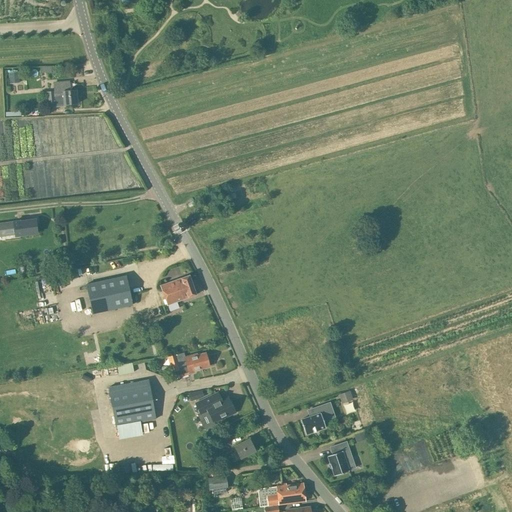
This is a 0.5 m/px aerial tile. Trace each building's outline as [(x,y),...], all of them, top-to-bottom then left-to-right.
[(20,71),(10,72),(11,82),(20,82),(20,71)] [(76,90),(70,90),(70,89),(46,91),(47,104),(52,103),(53,107),(64,106),(64,105),(77,104),(76,90)] [(14,222),(0,223),(0,236),(15,234),(21,234),(21,235),(37,233),(35,220),(19,222),(19,221),(14,222)] [(92,314),(132,305),(126,275),(85,283),(91,310),(86,311),(87,315),(92,314)] [(160,285),(167,305),(196,295),(189,275),(160,285)] [(109,335),(92,337),(93,346),(110,343),(109,335)] [(197,354),(185,357),(184,352),(168,357),(174,379),(189,375),(189,373),(194,372),(194,370),(209,366),(205,353),(197,355),(197,354)] [(136,369),(143,367),(142,360),(134,362),(136,369)] [(119,375),(134,372),(132,363),(117,366),(119,375)] [(148,379),(108,386),(115,427),(156,419),(148,379)] [(353,390),(341,394),(344,403),(356,399),(353,390)] [(190,401),(197,399),(195,392),(188,394),(190,401)] [(212,395),(196,403),(201,413),(207,410),(213,422),(234,412),(227,398),(216,404),(212,395)] [(315,415),(301,419),(306,435),(326,428),(324,421),(335,417),(330,402),(312,408),(315,415)] [(364,432),(354,435),(356,443),(367,439),(364,432)] [(234,446),(236,450),(230,454),(234,461),(240,458),(240,459),(256,450),(249,438),(234,446)] [(329,463),(331,469),(333,476),(346,472),(346,471),(355,468),(346,442),(330,447),(332,455),(327,456),(329,463)] [(214,464),(217,464),(217,444),(205,444),(204,462),(206,462),(206,470),(213,470),(213,467),(214,467),(214,464)] [(276,486),(277,494),(266,495),(268,506),(269,506),(279,504),(305,501),(302,483),(276,486)]
